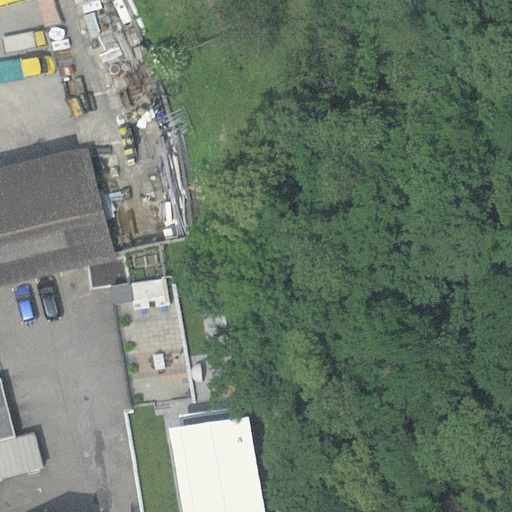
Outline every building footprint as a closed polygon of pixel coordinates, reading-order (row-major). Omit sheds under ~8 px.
[(87,146),(0,167),(0,284),(115,256),(87,146)] [(176,296),(112,306),(128,408),(169,401),(192,398),(176,296)] [(0,440),(15,437),(0,381),(0,440)] [(169,401),(128,408),(123,408),(139,511),(186,511),(182,484),(169,401)] [(33,435),(0,444),(0,478),(42,467),(33,435)] [(251,511),(245,474),(182,484),(186,511),(251,511)]
